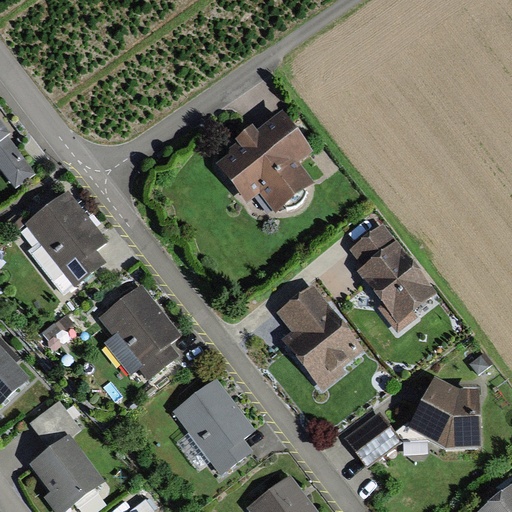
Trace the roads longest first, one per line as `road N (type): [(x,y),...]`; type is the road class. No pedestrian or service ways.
road 1 (residential): [(94,179),(352,511)]
road 2 (residential): [(94,179),(347,0)]
road 3 (residential): [(0,65),(94,179)]
